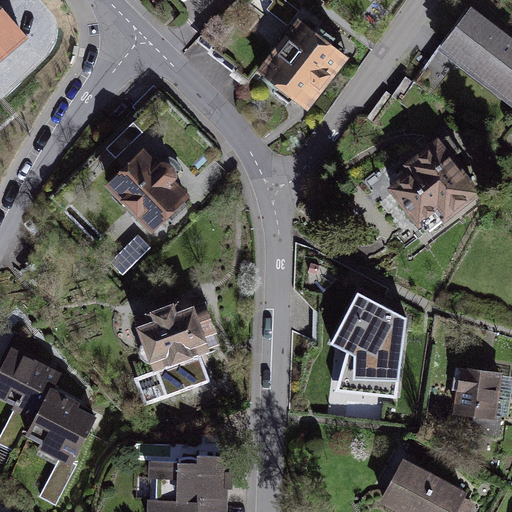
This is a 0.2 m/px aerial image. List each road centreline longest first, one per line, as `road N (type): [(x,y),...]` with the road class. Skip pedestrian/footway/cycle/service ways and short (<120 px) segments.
road 1 (residential): [(271,190),(281,279),(269,511)]
road 2 (residential): [(271,190),(308,165),(436,0)]
road 3 (residential): [(142,36),(71,126),(0,245)]
road 4 (residential): [(142,36),(220,111),(271,190)]
